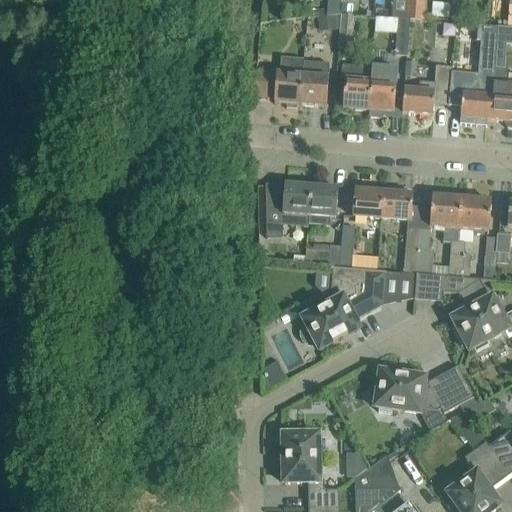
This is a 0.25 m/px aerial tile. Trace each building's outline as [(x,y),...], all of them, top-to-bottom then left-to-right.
[(341,16),(341,0),(329,0),(328,18),(341,16)] [(407,21),(408,0),(394,0),(393,20),(407,21)] [(426,0),(408,0),(407,21),(425,22),(426,0)] [(468,11),(468,0),(454,0),(454,10),(468,11)] [(354,17),(342,16),(339,50),(351,51),(354,17)] [(407,58),(410,22),(398,20),(395,57),(407,58)] [(498,34),(499,29),(499,28),(472,26),(471,33),(490,34),(490,33),(498,34)] [(511,30),(499,30),(497,47),(508,47),(511,47),(511,30)] [(494,86),(495,70),(497,54),(486,53),(484,79),(484,85),(494,86)] [(303,77),(304,63),(304,61),(282,59),(280,76),(256,74),(254,100),(275,101),(274,105),(286,106),(287,110),(297,111),(298,107),(301,107),(303,77)] [(330,65),(304,63),(303,77),(301,107),(327,109),(330,65)] [(406,63),(405,76),(414,76),(415,63),(406,63)] [(369,112),(371,83),(372,69),(342,67),(341,86),(342,86),(342,85),(345,85),(343,110),(369,112)] [(449,108),(450,90),(452,69),(435,68),(434,85),(420,84),(419,92),(404,91),(402,115),(433,118),(434,106),(449,108)] [(371,83),(369,112),(373,113),(372,119),(385,120),(385,114),(394,115),(396,95),(397,85),(398,71),(372,69),(371,83)] [(493,99),(492,122),(504,123),(507,130),(511,130),(511,87),(508,87),(509,75),(506,71),(495,70),(494,86),(493,99)] [(493,99),(494,86),(484,85),(484,79),(480,79),(478,97),(463,96),(463,91),(450,90),(449,108),(462,109),(460,126),(473,127),(478,121),(492,122),(493,99)] [(266,188),(265,188),(266,226),(268,226),(286,227),(309,229),(309,226),(312,188),(285,186),(285,190),(266,189),(266,188)] [(338,190),(312,188),(309,226),(330,228),(330,220),(336,220),(338,190)] [(398,195),(385,194),(383,220),(411,222),(413,196),(410,196),(411,192),(399,191),(398,195)] [(383,220),(385,194),(355,192),(353,218),(383,220)] [(460,231),(463,200),(433,198),(430,228),(446,229),(445,243),(454,243),(459,244),(460,231)] [(491,203),(463,200),(460,231),(489,233),(491,203)] [(344,227),(342,249),(340,271),(353,272),(356,228),(344,227)] [(415,277),(419,231),(408,230),(404,276),(415,277)] [(432,278),(434,252),(430,252),(432,232),(419,231),(415,277),(432,278)] [(499,238),(498,240),(496,263),(508,264),(510,238),(499,238)] [(496,271),(496,263),(498,240),(487,239),(484,282),(495,283),(496,271)] [(456,280),(459,244),(454,243),(451,279),(456,280)] [(466,245),(459,244),(456,280),(471,281),(473,256),(465,256),(466,245)] [(340,271),(342,249),(331,248),(330,253),(307,252),(306,259),(305,268),(330,270),(340,271)] [(297,258),(296,267),(305,268),(306,259),(297,258)] [(305,329),(304,330),(302,332),(302,334),(301,335),(301,337),(302,339),(302,341),(303,343),(304,344),(306,346),(308,347),(310,347),(311,348),(313,348),(315,347),(317,347),(320,352),(333,345),(333,347),(348,339),(345,335),(358,328),(354,320),(380,307),(383,276),(386,276),(386,275),(353,272),(340,271),(330,270),(329,271),(333,272),(330,306),(303,321),(307,328),(305,329)] [(496,283),(495,283),(484,282),(471,281),(456,280),(451,279),(443,279),(442,295),(458,296),(468,313),(453,321),(457,329),(453,331),(461,348),(466,345),(470,353),(475,350),(477,353),(489,346),(487,343),(508,332),(510,336),(511,334),(511,316),(504,321),(492,300),(490,301),(481,283),(496,284),(496,283)] [(425,386),(425,380),(411,378),(412,377),(395,374),(395,376),(381,374),(379,388),(374,389),(370,393),(369,398),(372,402),(376,405),(375,409),(379,410),(379,413),(392,415),(393,412),(420,416),(421,411),(437,413),(441,411),(444,416),(475,399),(459,369),(428,385),(428,387),(425,386)] [(511,436),(510,433),(489,448),(488,449),(509,478),(511,475),(511,436)] [(308,485),(308,510),(340,510),(339,492),(325,492),(324,482),(320,482),(319,455),(326,455),(326,441),(319,441),(319,437),(283,438),(283,452),(282,452),(283,471),(284,471),(284,485),(308,485)] [(490,492),(509,478),(488,449),(489,448),(486,444),(465,460),(473,478),(448,496),(460,511),(494,511),(501,507),(490,492)] [(387,458),(355,481),(356,491),(357,511),(376,511),(400,493),(399,491),(387,458)]
